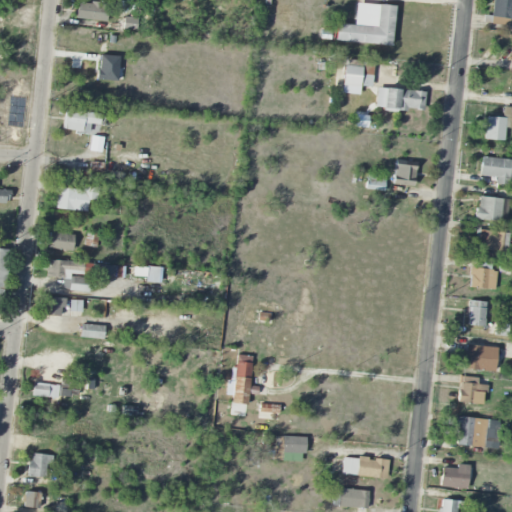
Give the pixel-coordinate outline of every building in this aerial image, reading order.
[(509,26),(509,20),(511,20),(511,0),(492,0),(490,24),(509,26)] [(77,2),(76,19),(107,21),(107,3),(77,2)] [(392,45),(394,6),(377,5),(376,27),(336,24),(335,42),(392,45)] [(138,18),(124,17),(122,30),(136,31),(138,18)] [(359,86),(371,87),(372,66),(343,65),(342,94),(359,94),(359,86)] [(423,111),(424,92),(376,87),(374,107),(423,111)] [(501,117),(485,117),(485,140),(503,140),(504,127),(511,127),(511,106),(502,106),(501,117)] [(62,130),(100,135),(103,114),(65,109),(62,130)] [(511,159),(481,157),(479,176),(496,177),(495,184),(511,185),(511,159)] [(415,161),(393,161),(392,185),(414,186),(415,161)] [(385,176),(366,175),(365,189),(384,191),(385,176)] [(83,190),(56,187),(54,209),(86,212),(87,199),(96,200),(97,188),(83,186),(83,190)] [(8,191),(0,190),(0,203),(7,204),(8,191)] [(508,199),(477,197),(476,220),(507,221),(508,199)] [(503,233),(479,230),(476,249),(500,253),(503,233)] [(71,252),(74,236),(49,232),(46,248),(71,252)] [(84,241),(96,244),(98,234),(86,232),(84,241)] [(82,277),(83,262),(47,261),(47,276),(82,277)] [(490,263),(471,262),(470,288),(495,289),(495,271),(490,271),(490,263)] [(99,276),(116,276),(116,266),(99,266),(99,276)] [(144,267),(143,282),(159,283),(160,268),(144,267)] [(88,292),(89,278),(69,277),(68,292),(88,292)] [(62,316),(63,298),(44,297),(43,315),(62,316)] [(81,312),(81,301),(69,300),(69,312),(81,312)] [(484,301),(467,301),(466,326),(484,326),(484,301)] [(508,323),(494,323),(494,336),(507,336),(508,323)] [(102,340),(103,326),(80,324),(79,337),(102,340)] [(464,370),(494,371),(495,347),(465,346),(464,370)] [(251,356),(236,355),(233,381),(226,381),(225,395),(233,396),(231,412),(242,412),(243,404),(247,405),(251,356)] [(483,405),(485,385),(477,384),(477,378),(459,376),(457,402),(483,405)] [(79,380),(59,379),(59,396),(78,396),(79,380)] [(58,385),(32,383),(31,396),(57,398),(58,385)] [(278,405),(258,404),(258,419),(278,420),(278,405)] [(497,448),(498,420),(456,418),(455,446),(497,448)] [(260,446),(272,446),(272,436),(260,435),(260,446)] [(281,461),(300,462),(300,453),(305,454),(305,438),(282,437),(281,461)] [(52,455),(29,453),(27,476),(45,478),(46,464),(51,464),(52,455)] [(385,480),(388,461),(343,455),(341,473),(385,480)] [(467,489),(468,465),(456,464),(456,469),(440,468),(439,487),(467,489)] [(368,490),(332,490),(332,507),(367,508),(368,490)] [(40,493),(25,491),(23,507),(38,509),(40,493)] [(438,511),(456,511),(457,501),(440,500),(438,511)]
